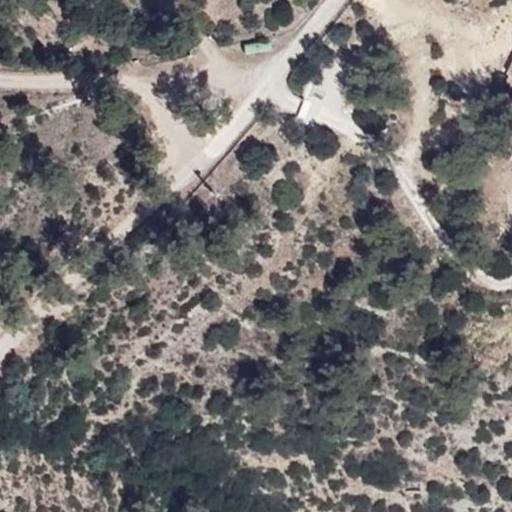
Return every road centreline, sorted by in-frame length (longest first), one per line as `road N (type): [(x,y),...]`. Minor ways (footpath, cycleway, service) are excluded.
road 1 (unclassified): [(0,350),(263,92)]
road 2 (track): [(263,92),(201,59),(127,75),(0,77)]
